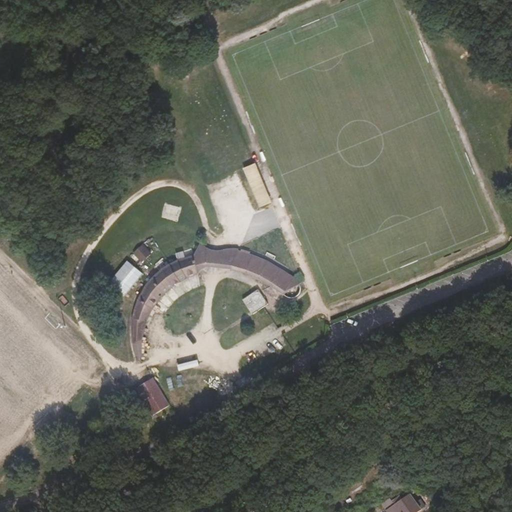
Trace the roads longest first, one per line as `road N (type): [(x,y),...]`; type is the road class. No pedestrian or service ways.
road 1 (unclassified): [(511,266),(364,326),(155,448),(2,511)]
road 2 (track): [(511,393),(429,437),(342,503)]
